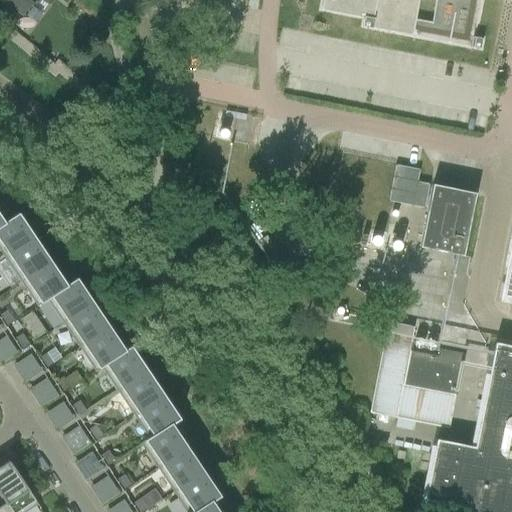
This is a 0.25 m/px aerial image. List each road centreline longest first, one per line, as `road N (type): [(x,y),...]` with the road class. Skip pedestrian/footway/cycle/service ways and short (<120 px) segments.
road 1 (unclassified): [(494,144),(473,148),(270,106),(263,69),(271,0)]
road 2 (unclassified): [(511,325),(473,317),(501,159),(494,144)]
road 3 (residential): [(131,201),(0,90)]
